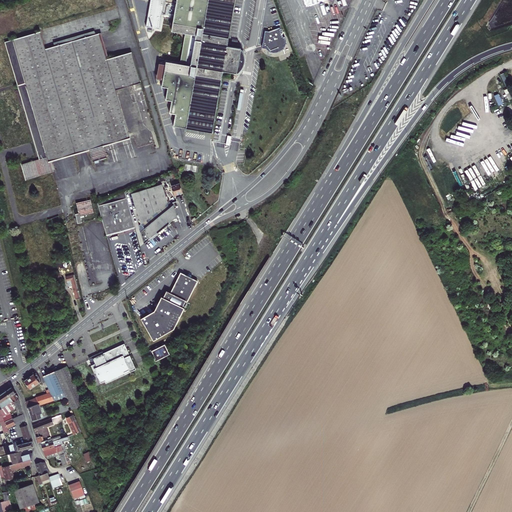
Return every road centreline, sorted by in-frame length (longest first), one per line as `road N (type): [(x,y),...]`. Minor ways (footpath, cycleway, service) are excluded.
road 1 (motorway): [(336,173),(128,511)]
road 2 (motorway): [(149,511),(324,232)]
road 3 (secondary): [(181,244),(282,180),(325,113),(374,0)]
road 4 (secondary): [(363,0),(292,141),(181,244)]
road 5 (motorway): [(324,232),(469,0)]
road 6 (motorway): [(324,232),(443,82),(511,45)]
road 7 (secondary): [(0,387),(181,244)]
road 8 (motorway): [(446,0),(336,173)]
road 9 (motorway): [(430,0),(334,163),(336,173)]
